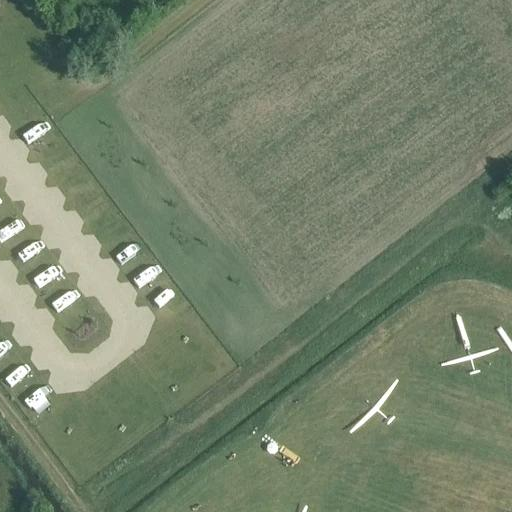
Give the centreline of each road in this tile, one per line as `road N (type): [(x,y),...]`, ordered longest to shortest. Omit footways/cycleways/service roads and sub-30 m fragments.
road 1 (track): [(511,233),(482,223),(454,226),(95,502),(73,498),(0,400)]
road 2 (track): [(0,145),(130,317),(128,339),(90,370),(63,375),(50,363)]
